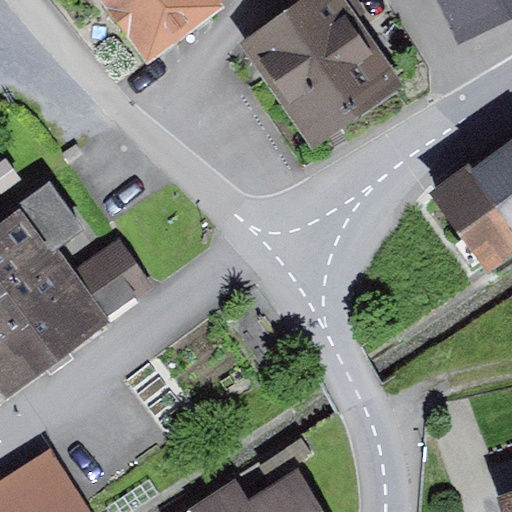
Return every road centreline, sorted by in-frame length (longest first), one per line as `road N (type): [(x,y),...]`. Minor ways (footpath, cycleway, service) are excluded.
road 1 (residential): [(261,252),(511,98)]
road 2 (residential): [(376,511),(374,458),(358,405),(331,350),(261,252)]
road 3 (residential): [(156,134),(37,0)]
road 4 (residential): [(156,134),(211,55),(263,0)]
road 5 (track): [(511,368),(480,374),(364,426)]
road 6 (residential): [(261,252),(156,134)]
